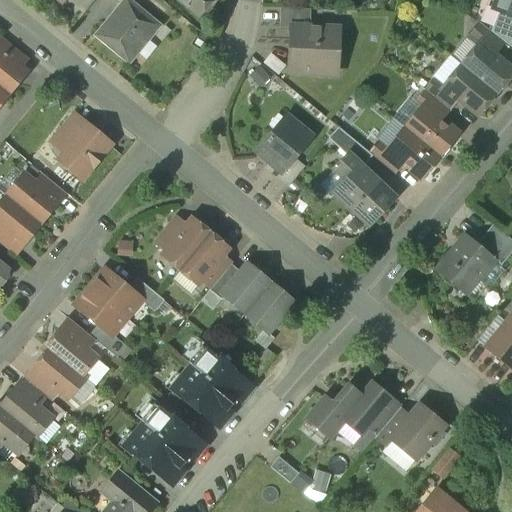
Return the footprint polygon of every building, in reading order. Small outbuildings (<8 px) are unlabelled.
[(177,0),(197,16),(210,0),(177,0)] [(511,0),(502,0),(498,11),(511,16),(511,0)] [(157,27),(125,1),(120,7),(96,36),(127,62),(157,27)] [(310,10),(280,9),(279,29),(290,29),(290,27),(309,28),(310,10)] [(511,16),(498,11),(490,32),(490,33),(504,43),(511,48),(511,16)] [(504,43),(490,33),(490,32),(480,25),(468,39),(477,46),(479,45),(493,56),(504,43)] [(309,28),(290,27),(290,29),(289,46),(296,47),(294,74),(318,76),(319,62),(337,63),(339,30),(309,28)] [(26,59),(5,42),(0,47),(0,52),(19,68),(26,59)] [(511,72),(493,56),(479,45),(477,46),(461,67),(494,94),(511,73),(511,72)] [(0,52),(0,89),(7,96),(26,74),(19,68),(0,52)] [(494,94),(461,67),(444,86),(442,87),(458,100),(477,116),(494,94)] [(458,100),(442,87),(444,86),(435,78),(424,91),(449,112),(458,100)] [(424,91),(414,104),(420,109),(422,107),(440,122),(449,112),(424,91)] [(440,122),(422,107),(420,109),(404,129),(438,157),(455,135),(440,122)] [(278,134),(274,131),(256,152),(281,173),(282,174),(293,159),(310,139),(285,118),(283,120),(287,123),(278,134)] [(70,119),(53,139),(67,150),(75,140),(72,137),(80,127),(70,119)] [(94,139),(80,127),(72,137),(75,140),(67,150),(58,162),(81,181),(92,168),(93,169),(102,157),(110,146),(97,135),(94,139)] [(362,153),(336,129),(327,140),(346,157),(347,156),(354,162),(362,153)] [(438,157),(404,129),(387,150),(386,151),(402,164),(420,179),(438,157)] [(387,150),(378,142),(368,154),(393,175),(402,164),(386,151),(387,150)] [(354,162),(347,156),(346,157),(333,171),(345,182),(333,194),(367,227),(393,200),(354,162)] [(293,159),(282,174),(281,173),(276,178),(288,188),(304,168),(293,159)] [(333,171),(318,187),(329,198),(333,194),(345,182),(333,171)] [(64,194),(42,176),(34,186),(56,204),(64,194)] [(34,186),(22,177),(5,198),(38,225),(56,204),(34,186)] [(38,225),(5,198),(0,203),(0,228),(21,246),(38,225)] [(163,253),(160,257),(178,272),(209,235),(196,224),(195,226),(189,221),(180,232),(163,253)] [(170,225),(153,245),(163,253),(180,232),(170,225)] [(511,251),(511,244),(491,226),(475,246),(492,261),(491,261),(499,268),(511,251)] [(21,246),(0,228),(0,245),(13,256),(21,246)] [(209,235),(178,272),(197,288),(200,284),(217,263),(226,252),(220,247),(222,245),(209,235)] [(475,246),(464,238),(436,272),(464,295),(476,280),(491,261),(492,261),(475,246)] [(491,261),(476,280),(486,288),(490,287),(490,288),(491,287),(504,272),(499,268),(491,261)] [(217,263),(200,284),(209,292),(226,270),(217,263)] [(226,270),(209,292),(220,301),(223,298),(221,297),(240,274),(230,266),(226,270)] [(240,274),(221,297),(223,298),(244,316),(270,285),(246,266),(240,274)] [(127,290),(104,270),(89,289),(126,320),(140,303),(141,301),(127,290)] [(163,302),(136,279),(127,290),(141,301),(140,303),(153,314),(163,302)] [(270,285),(244,316),(267,335),(292,304),(270,285)] [(126,320),(89,289),(73,307),(96,327),(111,338),(112,337),(126,320)] [(511,317),(485,349),(500,361),(501,360),(511,368),(511,366),(511,317)] [(88,337),(66,319),(57,330),(60,332),(60,331),(86,352),(94,342),(88,337)] [(96,327),(88,337),(94,342),(116,360),(125,348),(112,337),(111,338),(96,327)] [(86,352),(60,331),(60,332),(50,343),(46,344),(42,348),(45,350),(46,350),(80,378),(95,360),(86,352)] [(200,348),(187,364),(191,368),(172,391),(217,428),(228,414),(226,412),(235,401),(237,403),(249,389),(200,348)] [(80,378),(46,350),(45,350),(43,354),(44,358),(34,370),(33,368),(32,370),(59,392),(60,392),(59,393),(68,400),(83,381),(80,378)] [(265,350),(248,371),(257,379),(274,358),(265,350)] [(108,370),(95,360),(80,378),(93,388),(108,370)] [(59,392),(32,370),(23,380),(44,397),(51,403),(59,393),(59,392)] [(44,397),(23,380),(19,385),(15,391),(35,407),(44,397)] [(360,398),(361,398),(342,421),(343,421),(361,436),(366,429),(389,402),(390,400),(371,385),(360,398)] [(333,406),(324,399),(306,420),(328,438),(343,421),(342,421),(361,398),(360,398),(348,388),(333,406)] [(15,391),(13,389),(6,399),(8,401),(5,404),(0,405),(0,409),(33,437),(35,438),(36,438),(41,432),(40,426),(47,418),(47,417),(15,391)] [(389,402),(366,429),(375,437),(397,410),(398,409),(393,405),(389,402)] [(202,447),(152,406),(140,422),(144,426),(125,449),(170,486),(181,472),(179,470),(188,459),(190,461),(202,447)] [(375,437),(374,438),(386,448),(391,442),(415,461),(443,427),(418,407),(408,419),(397,410),(375,437)] [(0,409),(0,440),(2,443),(14,452),(22,444),(28,443),(33,437),(0,409)] [(59,428),(47,418),(40,426),(41,432),(36,438),(45,445),(59,428)] [(298,475),(278,458),(269,468),(289,485),(298,475)] [(147,511),(154,505),(118,475),(103,494),(114,503),(107,511),(147,511)] [(447,511),(436,502),(428,511),(458,511),(454,508),(450,511),(447,511)]
